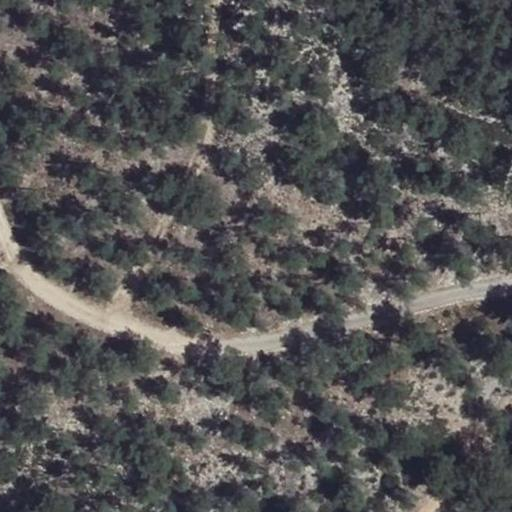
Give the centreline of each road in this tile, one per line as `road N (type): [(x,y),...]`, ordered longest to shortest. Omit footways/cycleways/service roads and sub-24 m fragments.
road 1 (track): [(0,218),(54,301),(141,333),(292,328),(511,292)]
road 2 (track): [(511,422),(418,511)]
